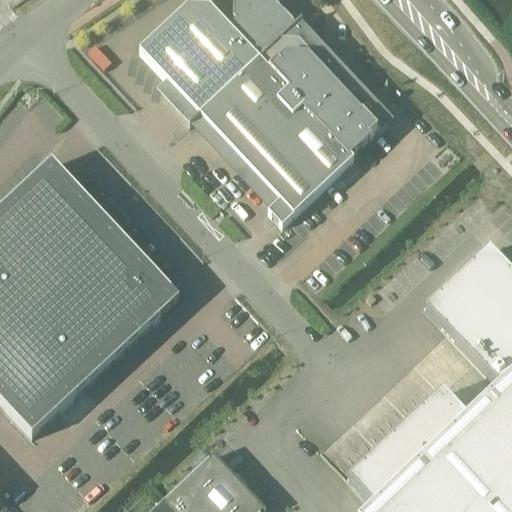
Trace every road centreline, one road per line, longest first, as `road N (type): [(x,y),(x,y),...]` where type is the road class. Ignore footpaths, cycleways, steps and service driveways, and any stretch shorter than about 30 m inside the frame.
road 1 (unclassified): [(318,511),(269,451),(270,433),(335,373),(26,33)]
road 2 (unknown): [(230,260),(54,470),(30,475),(0,448)]
road 3 (secondary): [(511,122),(406,0)]
